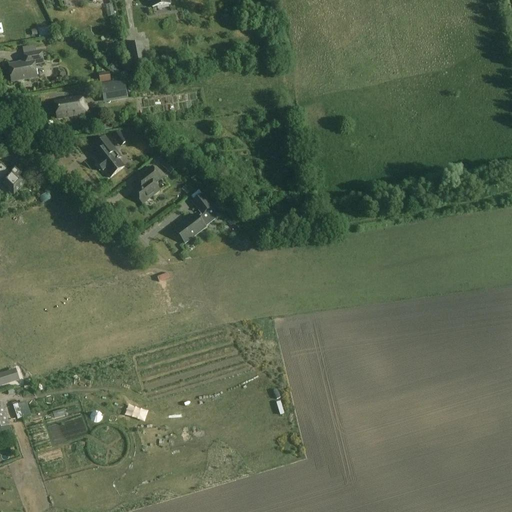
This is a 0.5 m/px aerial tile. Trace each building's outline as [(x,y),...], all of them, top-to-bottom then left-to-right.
[(144,43),(128,46),(132,67),(148,64),(144,43)] [(36,53),(35,47),(24,49),(26,63),(9,66),(12,82),(37,78),(35,65),(44,63),(42,52),(36,53)] [(128,100),(125,81),(101,84),(104,103),(128,100)] [(84,105),(83,97),(79,97),(67,99),(68,101),(55,103),(57,119),(88,114),(87,105),(84,105)] [(121,158),(106,138),(95,146),(99,152),(94,156),(99,163),(97,165),(103,172),(105,171),(111,178),(125,167),(119,160),(121,158)] [(175,169),(161,156),(156,161),(170,175),(175,169)] [(10,173),(1,164),(0,165),(0,184),(1,183),(14,195),(25,183),(19,177),(22,174),(15,167),(10,173)] [(134,182),(139,188),(133,192),(143,204),(160,191),(155,184),(161,179),(152,168),(134,182)] [(190,186),(185,189),(189,196),(194,192),(190,186)] [(213,208),(202,194),(191,203),(202,216),(213,208)] [(44,197),(46,204),(54,202),(52,195),(44,197)] [(206,228),(196,215),(175,231),(185,244),(206,228)] [(0,334),(37,326),(31,305),(0,312),(0,334)] [(0,358),(44,348),(39,326),(0,335),(0,358)] [(144,332),(146,339),(154,338),(152,330),(144,332)] [(0,429),(10,426),(2,403),(0,403),(0,429)]
